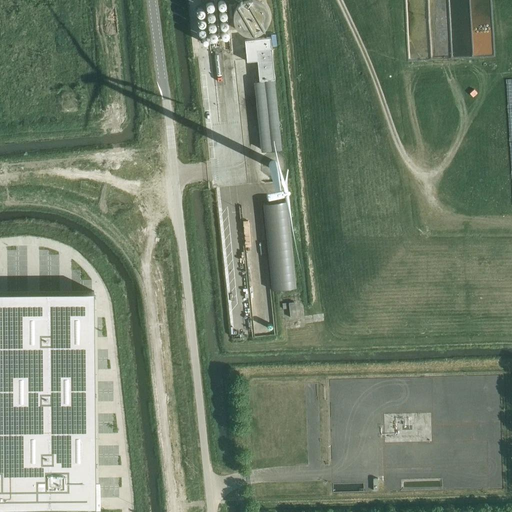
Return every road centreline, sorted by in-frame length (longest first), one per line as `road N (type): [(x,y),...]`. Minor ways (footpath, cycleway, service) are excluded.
road 1 (tertiary): [(211,511),(170,131)]
road 2 (tertiary): [(194,511),(167,280),(132,193)]
road 3 (tertiary): [(110,212),(147,285),(176,511)]
road 4 (unknown): [(340,0),(422,188),(470,217),(511,220)]
road 5 (unknown): [(174,175),(228,161),(225,83),(212,34)]
road 6 (tertiary): [(170,131),(154,0)]
